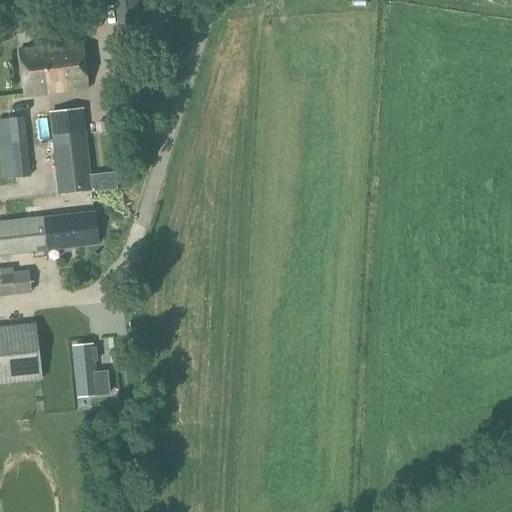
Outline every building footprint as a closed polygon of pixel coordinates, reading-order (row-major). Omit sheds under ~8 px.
[(145,0),(113,0),(118,27),(149,22),(145,0)] [(25,97),(87,89),(81,43),(19,51),(25,97)] [(58,195),(93,191),(83,109),(48,113),(58,195)] [(23,117),(9,118),(12,145),(16,177),(30,176),(23,117)] [(0,156),(3,179),(15,178),(16,177),(12,145),(0,146),(0,156)] [(0,256),(96,246),(92,214),(0,223),(0,256)] [(29,271),(1,275),(0,269),(0,268),(0,297),(31,294),(29,271)] [(0,386),(41,381),(34,326),(0,329),(0,386)] [(92,345),(72,347),(77,397),(109,394),(107,376),(95,377),(93,362),(96,362),(95,348),(92,348),(92,345)]
